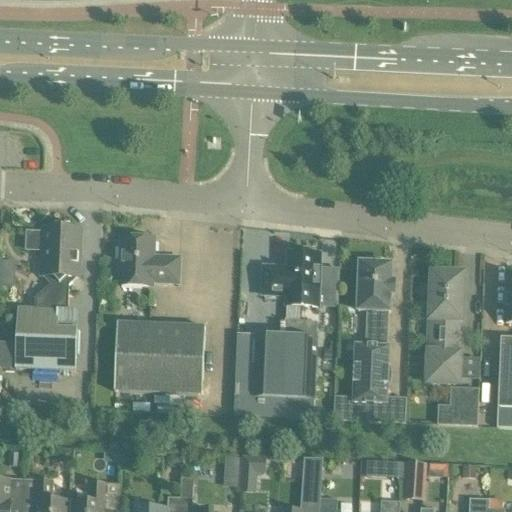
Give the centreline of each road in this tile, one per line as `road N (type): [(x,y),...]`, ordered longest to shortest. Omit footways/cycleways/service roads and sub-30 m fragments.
road 1 (residential): [(511,238),(246,210)]
road 2 (tertiary): [(258,45),(0,39)]
road 3 (tertiary): [(0,79),(256,90)]
road 4 (tertiary): [(256,90),(511,104)]
road 5 (tertiary): [(511,60),(258,45)]
road 6 (residential): [(246,210),(0,186)]
road 7 (unclassified): [(246,210),(256,90)]
